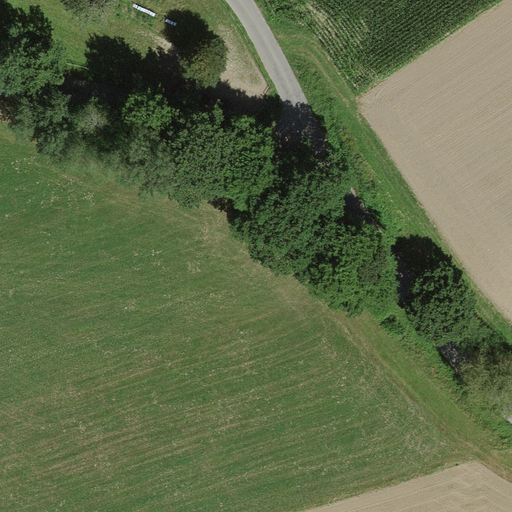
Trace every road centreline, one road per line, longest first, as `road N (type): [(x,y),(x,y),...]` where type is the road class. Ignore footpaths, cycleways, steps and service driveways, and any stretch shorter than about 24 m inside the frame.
road 1 (residential): [(274,162),(105,100),(0,87)]
road 2 (residential): [(511,411),(465,369),(409,299),(352,203)]
road 3 (unclassified): [(306,121),(242,0)]
